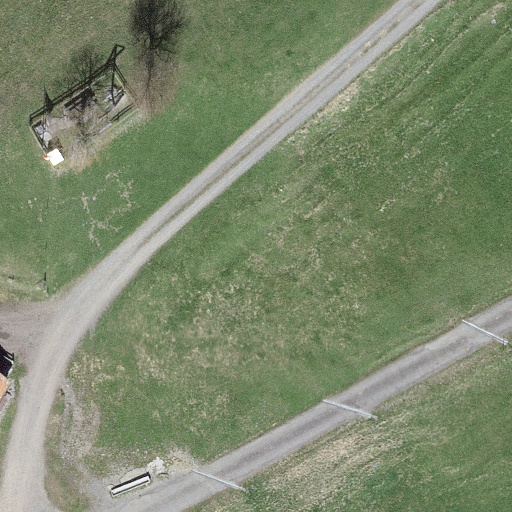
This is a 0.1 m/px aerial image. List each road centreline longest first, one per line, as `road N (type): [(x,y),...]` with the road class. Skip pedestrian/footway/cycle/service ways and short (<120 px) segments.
road 1 (track): [(11,511),(39,399),(158,225),(406,0)]
road 2 (track): [(511,330),(182,511)]
